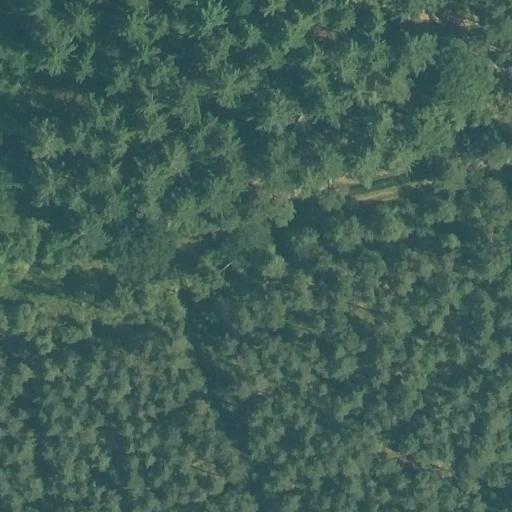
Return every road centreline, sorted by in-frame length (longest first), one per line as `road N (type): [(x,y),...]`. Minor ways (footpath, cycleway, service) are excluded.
road 1 (track): [(0,297),(175,226),(511,151)]
road 2 (track): [(271,511),(175,226)]
